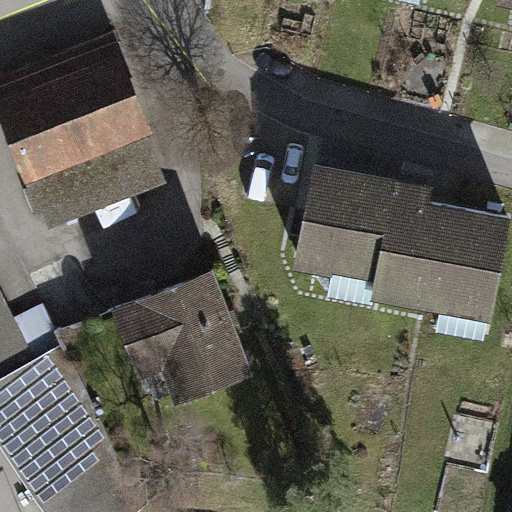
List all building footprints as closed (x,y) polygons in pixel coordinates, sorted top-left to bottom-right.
[(113,33),(0,77),(0,109),(46,225),(170,176),(113,33)] [(432,182),(313,159),(293,260),(378,276),(375,295),(491,317),(511,213),(429,198),(432,182)] [(209,268),(113,305),(140,375),(161,367),(175,402),(250,373),(231,324),(209,268)] [(0,442),(39,505),(113,450),(45,302),(14,317),(0,288),(0,442)] [(134,511),(151,500),(113,450),(39,505),(44,511),(134,511)]
